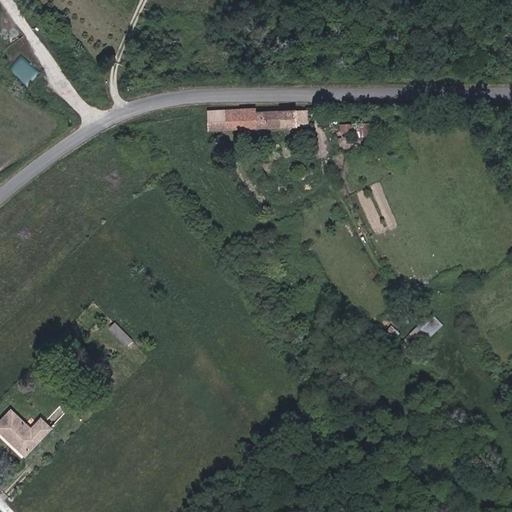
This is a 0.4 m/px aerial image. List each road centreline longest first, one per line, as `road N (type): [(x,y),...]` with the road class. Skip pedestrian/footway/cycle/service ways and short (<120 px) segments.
road 1 (tertiary): [(0,194),(77,135),(158,100),(511,91)]
road 2 (unknown): [(8,0),(91,127)]
